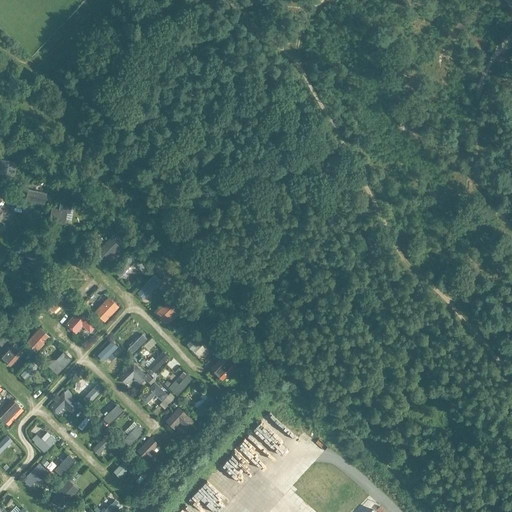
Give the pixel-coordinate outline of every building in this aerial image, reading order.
[(0,158),(0,171),(15,174),(17,161),(0,158)] [(28,189),(25,200),(45,205),(47,193),(28,189)] [(52,207),(49,222),(65,225),(67,214),(70,214),(72,203),(70,203),(71,200),(65,199),(64,202),(61,201),(59,209),(52,207)] [(2,204),(0,206),(0,221),(8,227),(17,217),(2,204)] [(43,227),(36,238),(44,243),(46,240),(56,246),(63,235),(56,231),(54,234),(43,227)] [(100,237),(96,233),(92,238),(96,242),(100,237)] [(105,262),(106,261),(107,263),(112,258),(111,256),(120,247),(111,237),(95,252),(105,262)] [(36,247),(24,253),(32,268),(44,261),(36,247)] [(120,277),(131,265),(135,261),(137,259),(131,254),(114,271),(120,277)] [(141,261),(136,266),(141,270),(145,266),(141,261)] [(15,263),(11,265),(5,268),(14,285),(24,280),(15,263)] [(146,293),(156,281),(152,277),(141,289),(146,293)] [(58,287),(43,302),(53,312),(68,297),(58,287)] [(108,296),(94,311),(104,322),(119,306),(108,296)] [(170,297),(155,313),(165,323),(180,308),(170,297)] [(78,309),(65,324),(77,333),(82,326),(90,332),(96,325),(78,309)] [(40,327),(25,343),(36,353),(51,337),(40,327)] [(135,339),(132,342),(129,344),(135,350),(136,349),(139,347),(150,336),(148,332),(144,329),(135,339)] [(201,329),(186,344),(193,350),(200,343),(202,344),(203,343),(208,348),(214,342),(212,339),(209,337),(211,334),(207,330),(205,333),(201,329)] [(122,352),(119,349),(111,341),(97,355),(102,360),(104,359),(108,354),(111,351),(113,353),(115,352),(117,354),(118,355),(120,354),(122,352)] [(24,351),(15,342),(1,357),(10,366),(24,351)] [(219,360),(211,367),(221,376),(227,370),(229,372),(237,364),(226,354),(231,349),(226,345),(215,356),(219,360)] [(191,357),(199,365),(209,356),(201,347),(191,357)] [(49,360),(46,363),(57,374),(72,358),(64,351),(56,359),(49,360)] [(163,351),(148,366),(153,372),(169,357),(163,351)] [(20,375),(25,379),(38,366),(33,362),(20,375)] [(134,363),(120,376),(125,382),(134,374),(141,381),(144,378),(148,383),(152,379),(148,375),(146,376),(134,363)] [(175,380),(168,388),(177,395),(192,378),(187,374),(179,383),(175,380)] [(155,382),(140,397),(147,403),(155,394),(161,400),(168,394),(155,382)] [(90,403),(102,391),(97,387),(85,399),(90,403)] [(64,391),(49,406),(57,414),(64,406),(70,412),(71,411),(75,415),(81,409),(80,408),(82,406),(78,402),(77,403),(71,397),(74,395),(67,389),(65,391),(64,391)] [(175,397),(170,393),(159,404),(164,409),(175,397)] [(200,416),(215,401),(210,395),(194,411),(200,416)] [(89,404),(94,408),(102,401),(97,396),(89,404)] [(12,398),(0,410),(0,416),(9,425),(24,410),(12,398)] [(104,419),(109,424),(124,410),(118,405),(109,414),(106,417),(104,419)] [(179,407),(167,420),(166,421),(174,429),(180,423),(186,429),(194,421),(179,407)] [(279,446),(285,441),(270,421),(263,426),(279,446)] [(123,440),(124,440),(129,446),(133,442),(144,431),(144,430),(138,425),(126,437),(123,440)] [(36,433),(31,439),(34,441),(33,442),(44,452),(56,440),(51,434),(45,441),(41,437),(41,438),(36,433)] [(108,443),(111,441),(113,438),(108,433),(92,448),(94,451),(98,454),(108,443)] [(0,452),(2,451),(12,440),(6,434),(0,440),(0,452)] [(160,458),(155,453),(153,451),(159,445),(151,437),(137,451),(147,460),(144,463),(148,467),(151,464),(152,466),(160,458)] [(293,444),(289,449),(295,453),(299,448),(293,444)] [(69,455),(55,469),(61,475),(74,460),(69,455)] [(134,460),(128,455),(114,470),(120,475),(125,469),(126,470),(129,467),(128,466),(134,460)] [(39,463),(23,479),(30,485),(37,479),(38,480),(43,479),(49,473),(39,463)] [(68,480),(51,498),(61,507),(78,490),(68,480)] [(250,480),(243,484),(245,489),(253,485),(250,480)] [(36,496),(40,500),(47,494),(43,490),(36,496)] [(113,501),(105,509),(103,511),(102,511),(110,511),(117,505),(113,501)]
